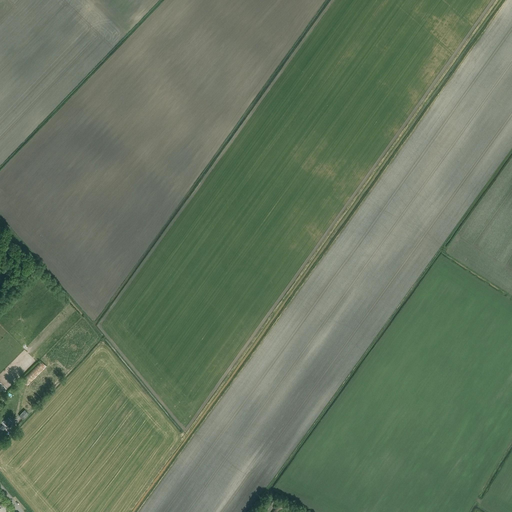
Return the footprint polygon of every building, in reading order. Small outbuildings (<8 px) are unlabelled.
[(47,366),(41,361),(22,380),(28,386),(47,366)] [(25,410),(20,416),(23,419),(28,413),(25,410)] [(12,421),(8,417),(3,422),(7,426),(12,421)] [(269,511),(277,502),(271,497),(259,511),(269,511)] [(280,511),(285,506),(280,502),(272,511),(280,511)]
